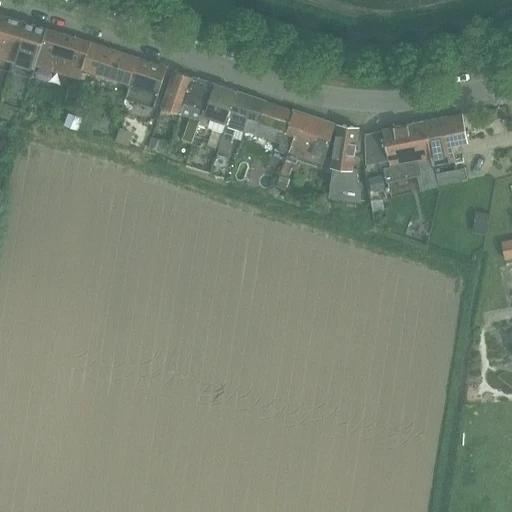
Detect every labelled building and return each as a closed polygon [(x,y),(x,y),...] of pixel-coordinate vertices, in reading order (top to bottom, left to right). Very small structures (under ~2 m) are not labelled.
[(4,16),(0,27),(0,57),(12,61),(25,22),(4,16)] [(25,22),(12,61),(34,68),(35,65),(46,29),(25,22)] [(46,29),(35,65),(37,66),(34,77),(48,81),(51,70),(80,79),(83,69),(91,42),(46,29)] [(83,69),(129,84),(137,57),(91,42),(83,69)] [(125,97),(126,98),(154,107),(167,67),(137,57),(129,84),(126,93),(125,97)] [(173,70),(162,106),(181,112),(192,77),(173,70)] [(181,112),(180,114),(190,117),(196,119),(200,120),(204,107),(206,108),(214,84),(192,77),(181,112)] [(200,120),(198,123),(199,124),(207,126),(207,127),(212,128),(206,145),(217,149),(223,132),(226,123),(230,112),(235,96),(236,91),(214,84),(215,84),(214,84),(206,108),(204,107),(200,120)] [(217,149),(215,154),(224,157),(226,158),(228,152),(232,137),(235,127),(244,130),(248,118),(259,122),(260,121),(260,120),(267,101),(236,91),(235,96),(230,112),(226,123),(223,132),(217,149)] [(248,118),(244,130),(252,133),(267,137),(281,142),(278,150),(282,151),(288,151),(289,152),(295,134),(287,131),(294,111),(293,110),(267,101),(260,120),(260,121),(259,122),(248,118)] [(294,111),(287,131),(295,134),(289,152),(320,162),(322,163),(336,124),(294,111)] [(69,113),(65,126),(78,130),(82,118),(69,113)] [(463,114),(425,121),(433,159),(433,163),(435,173),(436,173),(438,185),(438,186),(439,186),(462,181),(470,180),(468,171),(467,167),(459,169),(456,169),(455,164),(454,160),(454,159),(451,143),(468,140),(463,114)] [(186,127),(185,132),(194,135),(196,130),(198,123),(200,120),(196,119),(190,117),(186,127)] [(388,159),(372,162),(374,171),(384,169),(386,180),(417,174),(421,173),(419,162),(431,160),(433,159),(425,121),(383,130),(384,136),(388,159)] [(331,180),(328,196),(340,197),(359,199),(357,170),(352,170),(353,163),(357,136),(358,128),(337,125),(331,167),(332,167),(331,180)] [(383,130),(366,134),(367,163),(372,162),(388,159),(384,136),(383,130)] [(152,137),(148,148),(157,150),(161,140),(152,137)] [(285,159),(280,174),(281,174),(288,177),(291,170),(291,169),(294,162),(285,159)] [(275,187),(285,190),(289,179),(280,175),(275,187)] [(378,176),(368,178),(371,190),(381,188),(384,187),(382,175),(378,176)] [(475,211),(472,231),(486,234),(490,214),(475,211)] [(511,239),(501,242),(505,260),(511,258),(511,239)]
